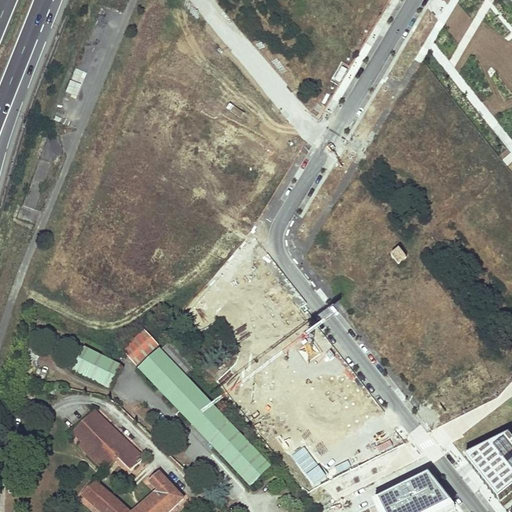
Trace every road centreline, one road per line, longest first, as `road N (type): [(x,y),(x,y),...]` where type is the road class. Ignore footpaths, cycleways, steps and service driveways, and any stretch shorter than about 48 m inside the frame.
road 1 (residential): [(479,511),(278,248),(280,222),(415,0)]
road 2 (trunk): [(0,155),(41,40),(40,21)]
